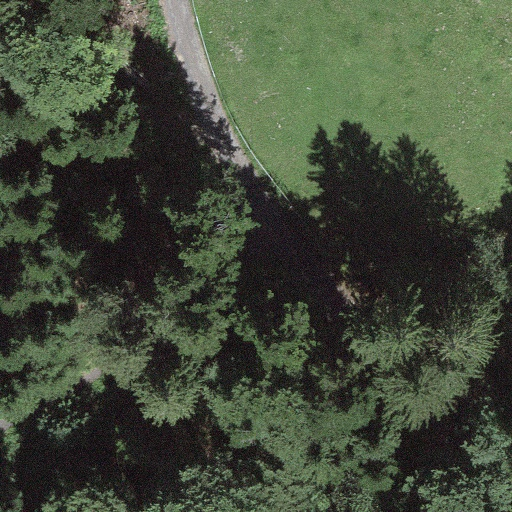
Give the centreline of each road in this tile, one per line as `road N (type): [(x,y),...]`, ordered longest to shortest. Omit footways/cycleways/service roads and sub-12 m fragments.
road 1 (track): [(247,206),(418,363),(511,472)]
road 2 (track): [(168,0),(189,124),(247,206)]
